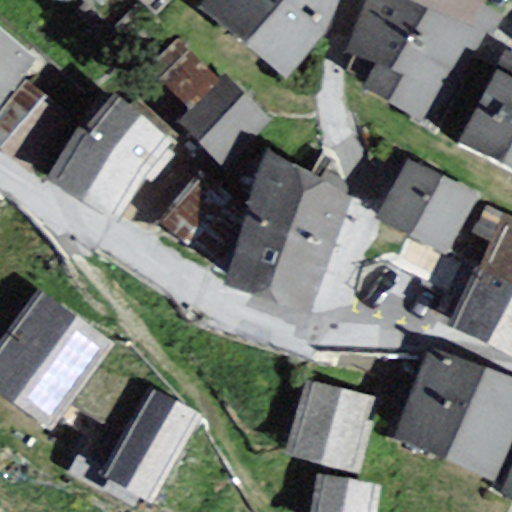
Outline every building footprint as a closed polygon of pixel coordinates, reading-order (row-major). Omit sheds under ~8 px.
[(308,0),(189,0),(175,19),(251,76),(308,0)] [(483,0),(372,0),(379,3),(338,85),(420,126),(483,0)] [(0,89),(21,62),(0,46),(0,89)] [(511,194),(511,97),(482,76),(429,151),(505,204),(511,194)] [(256,120),(221,84),(172,132),(207,167),(256,120)] [(82,96),(25,180),(94,226),(151,142),(82,96)] [(271,310),(322,202),(239,163),(188,270),(271,310)] [(189,212),(220,194),(205,168),(174,186),(189,212)] [(460,205),(394,168),(362,225),(429,262),(460,205)] [(511,230),(491,220),(435,330),(510,369),(511,365),(511,230)] [(45,292),(0,349),(0,392),(46,428),(112,344),(45,292)] [(502,402),(413,354),(365,442),(454,490),(502,402)] [(353,402),(290,384),(269,458),(332,476),(353,402)] [(131,511),(179,423),(129,396),(81,486),(130,511),(131,511)] [(511,511),(511,432),(474,493),(504,511),(511,511)] [(357,511),(361,496),(305,485),(299,511),(357,511)]
